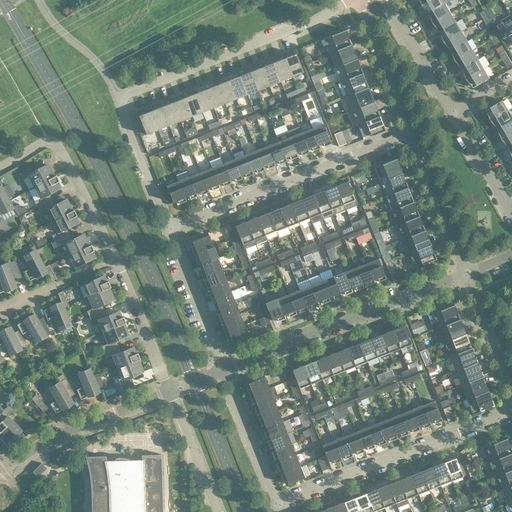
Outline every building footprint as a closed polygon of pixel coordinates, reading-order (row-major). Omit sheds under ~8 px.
[(445,4),(443,0),(430,0),(422,5),(426,10),(428,9),(430,12),(445,4)] [(451,13),(445,4),(430,12),(432,16),(431,17),(433,23),(451,13)] [(492,12),(490,7),(484,10),(487,15),(492,12)] [(456,22),(451,13),(433,23),(437,28),(439,27),(441,31),(456,22)] [(502,20),(503,22),(497,26),(505,39),(510,36),(511,38),(511,18),(510,15),(502,20)] [(462,31),(456,22),(441,31),(443,35),(442,36),(444,42),(462,31)] [(346,31),(345,30),(323,39),(329,53),(351,45),(351,44),(345,31),(346,31)] [(467,41),(462,31),(444,42),(449,47),(450,46),(452,50),(467,41)] [(473,50),(467,41),(452,50),(455,54),(453,55),(455,61),(473,50)] [(351,45),(329,53),(335,68),(357,59),(351,45)] [(478,60),(473,50),(455,61),(460,66),(461,65),(464,68),(478,60)] [(296,54),(288,57),(284,59),(291,77),(303,73),(296,54)] [(511,65),(511,63),(507,55),(502,58),(507,68),(511,65)] [(291,77),(284,59),(273,63),(280,82),(291,77)] [(357,59),(335,68),(340,82),(362,73),(357,59)] [(305,63),(311,77),(317,75),(311,60),(305,63)] [(484,69),(478,60),(464,68),(466,72),(464,73),(466,79),(484,69)] [(280,82),(273,63),(262,67),(269,86),(280,82)] [(269,86),(262,67),(251,72),(258,90),(269,86)] [(490,79),(484,69),(466,79),(471,84),(472,83),(475,87),(490,79)] [(258,90),(251,72),(239,76),(247,95),(258,90)] [(363,74),(362,73),(340,82),(346,96),(368,88),(368,87),(362,74),(363,74)] [(247,95),(239,76),(228,81),(236,99),(247,95)] [(236,99),(228,81),(217,85),(224,104),(236,99)] [(314,86),(317,91),(323,88),(321,83),(314,86)] [(298,94),(306,91),(303,84),(296,87),(298,94)] [(224,104),(217,85),(206,89),(213,108),(224,104)] [(368,88),(346,96),(352,111),(374,102),(373,102),(368,88)] [(213,108),(206,89),(195,94),(202,112),(213,108)] [(202,112),(195,94),(184,98),(191,117),(202,112)] [(319,98),(322,105),(328,103),(325,96),(319,98)] [(191,117),(184,98),(173,103),(180,121),(191,117)] [(488,115),(491,121),(508,110),(503,101),(488,109),(490,114),(488,115)] [(374,102),(352,111),(357,125),(379,116),(374,102)] [(180,121),(173,103),(161,107),(169,126),(180,121)] [(169,126),(161,107),(150,111),(158,130),(169,126)] [(511,120),(511,116),(508,110),(491,121),(495,126),(497,125),(499,128),(511,120)] [(158,130),(150,111),(139,116),(146,135),(158,130)] [(380,117),(379,116),(357,125),(362,137),(370,134),(371,137),(385,131),(379,117),(380,117)] [(511,133),(511,120),(499,128),(501,132),(499,133),(502,139),(511,133)] [(323,124),(312,128),(320,148),(319,145),(322,143),(324,147),(331,144),(323,124)] [(298,127),(287,132),(297,157),(298,157),(296,154),(300,152),(301,155),(308,153),(301,133),(298,127)] [(320,148),(312,128),(301,133),(308,153),(309,153),(307,149),(311,148),(313,151),(320,148)] [(341,131),(334,134),(339,147),(346,144),(341,131)] [(297,157),(287,132),(276,136),(278,142),(286,162),(286,161),(285,158),(289,157),(290,160),(297,157)] [(511,145),(511,133),(502,139),(506,144),(508,143),(510,147),(511,145)] [(286,162),(278,142),(267,146),(275,166),(274,162),(278,161),(279,164),(286,162)] [(189,146),(183,148),(186,157),(192,154),(189,146)] [(275,166),(267,146),(256,151),(264,170),(263,167),(267,165),(268,169),(275,166)] [(264,170),(256,151),(245,155),(253,175),(252,171),(256,170),(257,173),(264,170)] [(253,175),(245,155),(234,159),(241,179),(242,179),(240,176),(244,174),(246,178),(253,175)] [(241,179),(234,159),(222,164),(230,184),(231,183),(229,180),(233,179),(234,182),(241,179)] [(374,167),(380,182),(402,173),(396,159),(397,159),(396,159),(374,167)] [(230,184),(222,164),(211,168),(219,188),(218,185),(222,183),(223,186),(230,184)] [(29,176),(35,187),(54,176),(48,165),(36,171),(33,166),(19,173),(22,179),(29,176)] [(219,188),(211,168),(200,173),(208,192),(207,189),(211,187),(212,191),(219,188)] [(208,192),(200,173),(189,177),(197,197),(196,193),(200,192),(201,195),(208,192)] [(402,173),(380,182),(386,196),(408,187),(407,187),(402,173)] [(56,175),(54,176),(35,187),(41,198),(34,202),(37,207),(51,200),(48,194),(60,188),(57,182),(59,181),(56,175)] [(197,197),(189,177),(178,181),(186,201),(185,198),(189,196),(190,200),(197,197)] [(186,201),(178,181),(166,186),(173,202),(177,201),(179,204),(186,201)] [(336,186),(345,210),(357,206),(347,182),(340,185),(341,187),(337,188),(336,186)] [(356,191),(363,189),(361,183),(354,186),(356,191)] [(378,184),(365,190),(368,196),(381,191),(381,190),(383,189),(381,184),(378,185),(378,184)] [(8,185),(2,188),(8,199),(14,196),(8,185)] [(0,223),(16,215),(13,208),(8,199),(2,188),(1,186),(0,186),(0,223)] [(345,210),(336,186),(329,189),(330,191),(326,193),(325,190),(325,191),(334,215),(345,210)] [(408,188),(408,187),(386,196),(391,211),(413,202),(413,201),(413,202),(408,188)] [(356,192),(359,197),(366,194),(363,189),(356,192)] [(334,215),(325,191),(318,193),(319,196),(315,197),(314,195),(313,195),(323,219),(334,215)] [(323,219),(313,195),(306,198),(307,200),(304,202),(303,199),(302,199),(310,218),(312,224),(323,219)] [(54,205),(51,200),(37,207),(40,213),(47,209),(52,221),(72,211),(66,199),(54,205)] [(310,218),(302,199),(295,202),(296,204),(292,206),(291,204),(298,223),(310,218)] [(414,202),(413,202),(391,211),(397,225),(419,216),(413,202),(414,202)] [(298,223),(291,204),(284,207),(285,209),(281,210),(280,208),(287,227),(298,223)] [(287,227),(280,208),(273,211),(274,213),(270,215),(269,213),(276,231),(287,227)] [(74,210),(72,211),(52,221),(58,232),(52,236),(54,241),(69,234),(66,229),(78,223),(75,217),(77,216),(74,210)] [(373,218),(370,211),(365,213),(368,220),(373,218)] [(276,231),(269,213),(262,215),(263,218),(259,219),(258,217),(265,236),(276,231)] [(419,216),(397,225),(403,239),(425,230),(419,216)] [(267,241),(265,236),(258,217),(251,220),(252,222),(248,224),(247,221),(246,221),(256,246),(267,241)] [(256,246),(246,221),(240,224),(240,226),(236,228),(245,250),(256,246)] [(373,234),(379,232),(376,225),(370,227),(373,234)] [(425,231),(425,230),(403,239),(408,254),(430,245),(430,244),(425,231)] [(379,249),(385,246),(379,232),(373,234),(379,249)] [(71,240),(69,234),(54,241),(57,247),(64,244),(69,255),(89,246),(84,234),(71,240)] [(194,255),(197,254),(197,253),(213,247),(209,235),(192,242),(194,246),(191,248),(194,255)] [(91,245),(89,246),(69,255),(75,267),(95,258),(92,252),(94,251),(91,245)] [(431,245),(430,245),(408,254),(413,266),(421,263),(422,265),(436,259),(430,245),(431,245)] [(218,258),(213,247),(197,253),(197,254),(199,258),(195,259),(198,266),(201,265),(201,264),(218,258)] [(334,247),(326,250),(331,261),(338,258),(334,247)] [(46,272),(44,268),(35,250),(24,256),(31,268),(23,272),(29,282),(46,272)] [(222,269),(218,258),(201,264),(201,265),(203,269),(200,270),(202,277),(206,276),(222,269)] [(378,259),(366,264),(373,280),(377,278),(378,282),(386,279),(378,259)] [(6,263),(13,280),(21,277),(15,260),(6,263)] [(391,260),(385,263),(390,275),(396,273),(391,260)] [(293,273),(299,271),(295,262),(289,264),(293,273)] [(0,292),(16,287),(13,280),(6,263),(0,265),(0,279),(0,281),(0,292)] [(373,280),(366,264),(355,268),(362,284),(366,283),(367,286),(375,283),(373,280)] [(56,278),(49,265),(44,268),(46,272),(51,281),(56,278)] [(362,284),(355,268),(344,272),(351,289),(355,287),(356,291),(363,288),(362,284)] [(227,280),(222,269),(206,276),(207,280),(204,281),(207,288),(210,287),(227,280)] [(351,289),(344,272),(333,277),(339,293),(340,293),(344,292),(345,295),(352,292),(351,289)] [(83,285),(88,297),(108,288),(110,287),(108,281),(106,282),(103,276),(83,285)] [(339,293),(333,277),(322,281),(328,298),(329,298),(332,296),(334,299),(341,296),(340,293),(339,293)] [(231,291),(227,280),(210,287),(212,291),(208,292),(211,300),(215,298),(214,298),(231,291)] [(328,298),(322,281),(311,286),(317,302),(321,300),(323,304),(330,301),(329,298),(328,298)] [(317,302),(311,286),(299,290),(306,306),(310,305),(311,308),(319,305),(317,302)] [(108,288),(88,297),(93,308),(87,311),(89,317),(104,311),(101,305),(114,300),(108,288)] [(306,306),(299,290),(288,294),(295,311),(299,309),(300,313),(308,310),(306,306)] [(63,291),(57,293),(61,303),(63,307),(68,305),(63,291)] [(235,303),(231,291),(214,298),(215,298),(216,302),(213,303),(216,311),(219,309),(235,303)] [(295,311),(288,294),(277,299),(284,315),(288,314),(289,317),(296,314),(295,311)] [(284,315),(277,299),(266,303),(272,320),(277,318),(278,321),(285,318),(284,315)] [(61,303),(43,310),(47,321),(55,318),(60,330),(71,326),(63,307),(61,303)] [(240,314),(235,303),(219,309),(221,313),(217,315),(220,322),(223,321),(223,320),(240,314)] [(432,313),(438,328),(460,319),(454,305),(432,313)] [(106,317),(104,311),(89,317),(93,326),(100,323),(103,332),(124,324),(126,323),(123,317),(121,318),(119,312),(106,317)] [(244,325),(240,314),(223,320),(223,321),(225,324),(222,326),(224,333),(244,325)] [(47,336),(43,330),(34,315),(17,325),(22,334),(29,330),(36,342),(47,336)] [(460,320),(460,319),(438,328),(444,342),(466,334),(466,333),(465,333),(460,320)] [(413,335),(425,331),(421,321),(409,325),(413,335)] [(124,324),(103,332),(108,344),(101,347),(104,352),(119,346),(116,341),(129,336),(124,324)] [(249,336),(244,325),(224,333),(227,340),(230,338),(232,343),(249,336)] [(398,331),(394,332),(400,349),(412,344),(404,325),(397,328),(398,331)] [(21,350),(18,343),(10,327),(0,332),(0,344),(4,342),(11,355),(21,350)] [(47,336),(52,333),(48,327),(43,330),(47,336)] [(387,335),(383,337),(382,337),(389,353),(400,349),(394,332),(393,330),(386,333),(387,335)] [(376,339),(372,341),(371,341),(378,358),(389,353),(382,337),(383,337),(382,334),(375,337),(376,339)] [(466,334),(444,342),(449,357),(471,348),(466,334)] [(364,344),(361,345),(360,345),(367,362),(378,358),(371,341),(372,341),(371,339),(363,342),(364,344)] [(18,343),(21,350),(27,347),(24,340),(18,343)] [(417,344),(420,351),(426,349),(423,342),(417,344)] [(353,348),(349,350),(356,366),(367,362),(360,345),(361,345),(360,343),(352,346),(353,348)] [(121,352),(119,346),(104,352),(106,358),(113,356),(117,368),(138,360),(140,359),(138,353),(136,354),(133,348),(121,352)] [(342,353),(338,354),(344,371),(356,366),(349,350),(348,348),(341,350),(342,353)] [(471,348),(449,357),(455,371),(477,362),(471,348)] [(420,352),(425,366),(432,363),(426,349),(420,352)] [(331,357),(327,359),(333,375),(344,371),(338,354),(337,352),(330,355),(331,357)] [(320,361),(316,363),(322,380),(333,375),(327,359),(326,356),(319,359),(320,361)] [(138,360),(117,368),(119,371),(118,372),(117,373),(116,373),(115,374),(115,376),(115,377),(114,378),(114,379),(115,381),(115,382),(119,393),(134,387),(130,377),(143,372),(138,360)] [(309,366),(305,367),(304,368),(311,384),(322,380),(316,363),(315,361),(308,364),(309,366)] [(477,363),(477,362),(455,371),(461,385),(483,377),(483,376),(482,376),(477,363)] [(426,366),(429,373),(436,370),(433,363),(426,366)] [(299,389),(311,384),(304,368),(305,367),(304,365),(297,368),(297,370),(293,372),(299,389)] [(99,392),(96,384),(94,379),(89,369),(79,373),(84,386),(76,390),(81,400),(99,392)] [(422,378),(421,373),(411,377),(413,382),(422,378)] [(247,389),(249,396),(269,388),(265,377),(248,383),(250,388),(247,389)] [(483,377),(461,385),(466,400),(488,391),(483,377)] [(60,382),(64,388),(69,385),(65,379),(60,382)] [(57,400),(50,404),(56,414),(73,403),(64,388),(60,382),(50,388),(57,400)] [(437,394),(444,392),(441,385),(434,388),(437,394)] [(274,400),(269,388),(249,396),(252,403),(256,402),(257,406),(274,400)] [(488,391),(466,400),(471,412),(479,409),(480,411),(494,406),(488,391)] [(41,400),(36,394),(32,399),(36,404),(41,400)] [(443,409),(449,406),(447,399),(440,402),(443,409)] [(278,411),(274,400),(257,406),(254,407),(257,414),(260,413),(262,417),(278,411)] [(434,401),(423,406),(429,422),(433,420),(435,424),(442,421),(434,401)] [(9,405),(4,410),(9,415),(14,411),(9,405)] [(429,422),(423,406),(411,410),(418,426),(422,425),(423,428),(431,425),(429,422)] [(450,406),(442,409),(447,422),(454,419),(450,406)] [(418,426),(411,410),(400,414),(407,431),(411,429),(412,433),(420,430),(418,426)] [(282,422),(278,411),(262,417),(258,418),(261,425),(264,424),(266,428),(282,422)] [(407,431),(400,414),(389,419),(396,435),(400,434),(401,437),(408,434),(407,431)] [(25,436),(20,431),(21,431),(8,416),(2,421),(0,422),(0,432),(2,431),(5,433),(0,437),(0,438),(6,445),(7,444),(10,446),(25,436)] [(396,435),(389,419),(378,423),(384,440),(385,439),(389,438),(390,441),(397,438),(396,435)] [(287,433),(282,422),(266,428),(263,429),(265,437),(269,435),(270,439),(287,433)] [(384,440),(378,423),(367,428),(373,444),(374,444),(377,442),(379,446),(386,443),(385,439),(384,440)] [(373,444),(367,428),(356,432),(362,448),(366,447),(368,450),(375,447),(374,444),(373,444)] [(362,448),(356,432),(344,436),(351,453),(355,451),(356,454),(364,452),(362,448)] [(291,444),(287,433),(270,439),(267,440),(270,448),(273,446),(275,450),(275,451),(291,444)] [(351,453),(344,436),(333,441),(340,457),(344,456),(345,459),(353,456),(351,453)] [(485,447),(491,461),(511,452),(511,451),(507,439),(507,438),(485,447)] [(340,457),(333,441),(322,445),(328,462),(333,460),(334,463),(341,460),(340,457)] [(296,455),(291,444),(275,451),(275,450),(271,452),(274,459),(278,458),(279,461),(279,462),(296,455)] [(511,452),(491,461),(496,476),(511,469),(511,452)] [(162,511),(162,509),(162,501),(161,475),(161,463),(161,454),(141,455),(141,461),(134,462),(134,461),(133,461),(132,460),(130,460),(129,459),(128,459),(127,459),(126,459),(125,458),(124,458),(123,458),(122,458),(121,458),(120,458),(119,458),(118,458),(117,458),(116,458),(116,459),(115,459),(115,460),(114,460),(114,461),(114,462),(107,462),(105,456),(86,457),(88,468),(89,470),(90,477),(91,490),(91,503),(91,510),(91,511),(162,511)] [(300,466),(296,455),(279,462),(279,461),(276,463),(279,470),(282,469),(284,473),(300,466)] [(328,469),(323,457),(319,459),(316,460),(320,472),(328,469)] [(449,463),(445,465),(451,481),(463,477),(455,458),(448,461),(449,463)] [(438,467),(434,469),(440,486),(451,481),(445,465),(444,462),(437,465),(438,467)] [(46,468),(41,463),(32,472),(37,477),(46,468)] [(305,478),(300,466),(284,473),(280,474),(283,481),(286,480),(288,484),(305,478)] [(427,472),(423,473),(422,474),(429,490),(440,486),(434,469),(433,467),(426,470),(427,472)] [(511,469),(496,476),(502,490),(511,486),(511,469)] [(415,476),(412,478),(411,478),(418,494),(429,490),(422,474),(423,473),(422,471),(415,474),(415,476)] [(404,481),(400,482),(407,499),(418,494),(411,478),(412,478),(411,476),(403,478),(404,481)] [(393,485),(389,487),(395,503),(407,499),(400,482),(400,480),(392,483),(393,485)] [(382,490),(378,491),(384,508),(395,503),(389,487),(388,484),(381,487),(382,490)] [(511,486),(502,490),(508,504),(511,502),(511,486)] [(371,494),(367,495),(367,496),(373,511),(384,508),(378,491),(377,489),(370,492),(371,494)] [(360,498),(355,500),(360,511),(373,511),(367,496),(367,495),(366,493),(359,496),(360,498)] [(348,503),(345,504),(344,504),(347,511),(360,511),(355,500),(355,498),(348,501),(348,503)] [(337,507),(333,509),(334,511),(347,511),(344,504),(345,504),(344,502),(336,505),(337,507)]
